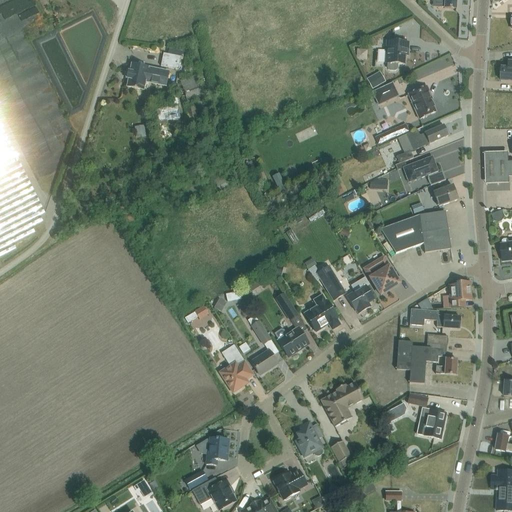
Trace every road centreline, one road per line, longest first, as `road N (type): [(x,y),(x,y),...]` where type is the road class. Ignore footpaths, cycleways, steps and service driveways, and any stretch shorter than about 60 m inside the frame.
road 1 (unclassified): [(0,270),(35,245),(56,213),(126,0)]
road 2 (residential): [(264,405),(343,341),(459,271),(484,268)]
road 3 (tertiary): [(487,292),(486,360),(457,511)]
road 4 (tertiary): [(480,52),(475,172),(484,268)]
road 5 (residential): [(264,405),(283,442),(280,458),(262,468),(245,465),(249,416)]
